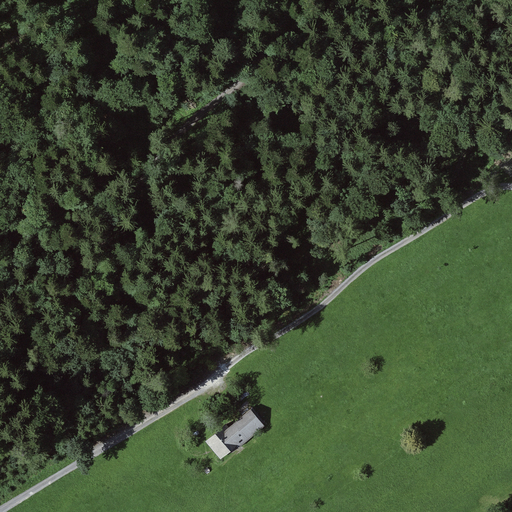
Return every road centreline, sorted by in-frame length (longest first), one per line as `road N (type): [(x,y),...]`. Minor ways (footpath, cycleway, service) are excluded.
road 1 (track): [(511,187),(480,194),(365,266),(309,315),(3,511)]
road 2 (track): [(0,331),(76,253),(163,119),(293,0)]
